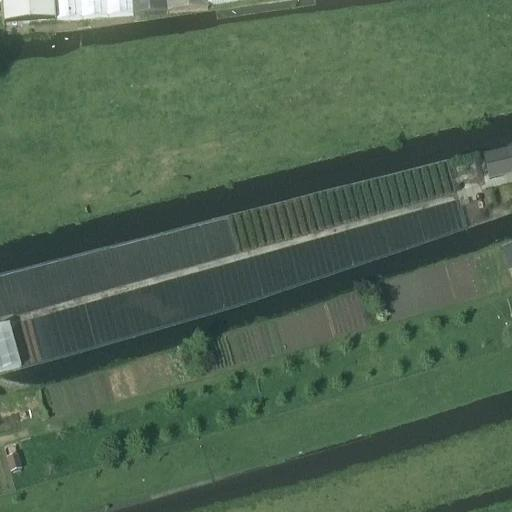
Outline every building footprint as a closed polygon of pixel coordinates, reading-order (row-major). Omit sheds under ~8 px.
[(1,0),(3,27),(132,17),(207,10),(206,6),(206,0),(1,0)] [(511,150),(483,158),(489,181),(503,177),(501,170),(511,166),(511,150)] [(511,247),(503,250),(510,273),(511,272),(511,247)] [(0,374),(20,369),(9,327),(0,329),(0,374)] [(18,460),(8,462),(11,474),(21,471),(18,460)]
